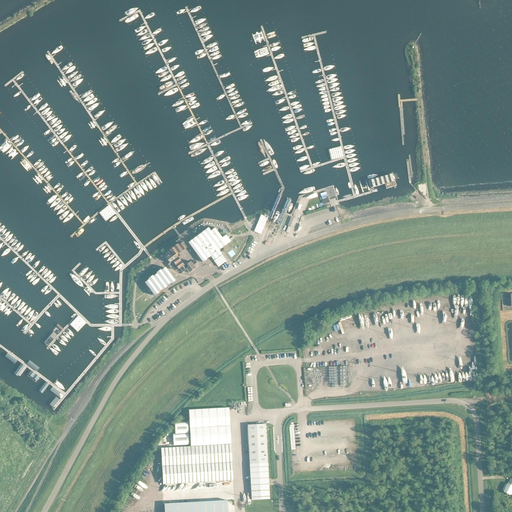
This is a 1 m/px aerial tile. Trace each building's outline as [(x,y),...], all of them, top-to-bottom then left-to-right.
[(341,149),(329,152),(332,162),(343,159),(341,149)] [(393,178),(372,184),(374,191),(388,187),(389,191),(396,189),(393,178)] [(101,215),(108,224),(117,216),(111,208),(101,215)] [(256,234),(263,237),(270,219),(267,217),(266,218),(263,217),(256,234)] [(208,225),(199,232),(190,238),(189,240),(189,244),(204,265),(212,259),(215,263),(220,269),(228,263),(221,253),(233,244),(229,239),(225,242),(217,230),(214,226),(212,225),(208,225)] [(167,260),(171,265),(170,267),(173,272),(176,270),(179,273),(182,271),(185,275),(189,272),(191,275),(197,270),(200,267),(197,263),(194,265),(193,264),(188,267),(188,266),(186,268),(180,259),(182,258),(181,256),(189,250),(185,244),(185,243),(184,243),(183,243),(182,244),(181,245),(180,245),(180,246),(171,252),(172,253),(168,256),(169,258),(167,260)] [(176,282),(168,271),(164,274),(163,273),(159,276),(160,277),(156,280),(155,279),(151,282),(151,283),(147,286),(152,292),(153,293),(156,297),(164,291),(164,292),(169,289),(168,288),(176,282)] [(72,327),(79,334),(88,325),(81,318),(72,327)] [(191,412),(193,449),(163,450),(165,487),(235,483),(231,416),(231,410),(191,412)] [(272,501),(271,487),(271,485),(268,426),(250,427),(254,502),(272,501)] [(166,506),(166,511),(229,511),(229,503),(166,506)]
